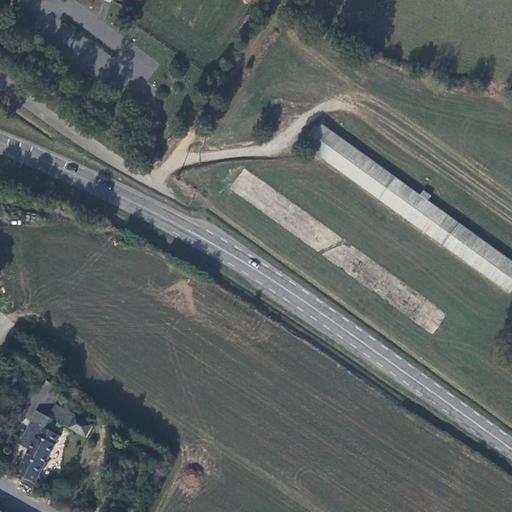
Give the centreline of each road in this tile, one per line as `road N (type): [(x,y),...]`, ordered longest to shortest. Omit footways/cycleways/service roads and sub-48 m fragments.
road 1 (primary): [(0,143),(244,262),(511,451)]
road 2 (track): [(155,183),(180,159),(282,0)]
road 3 (unclassified): [(0,78),(155,183)]
